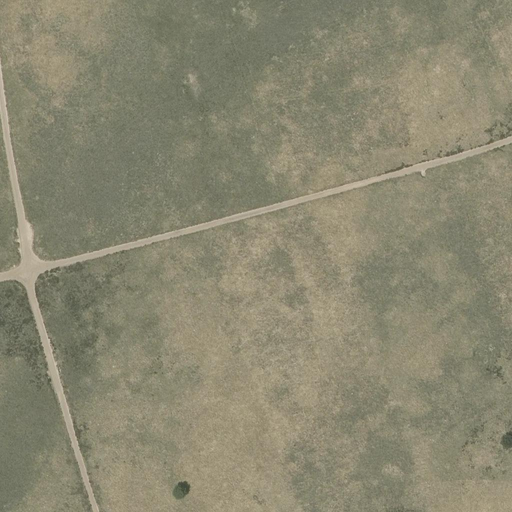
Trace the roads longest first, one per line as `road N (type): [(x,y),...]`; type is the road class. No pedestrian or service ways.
road 1 (track): [(29,272),(511,140)]
road 2 (track): [(29,272),(95,511)]
road 3 (track): [(0,93),(29,272),(0,278)]
